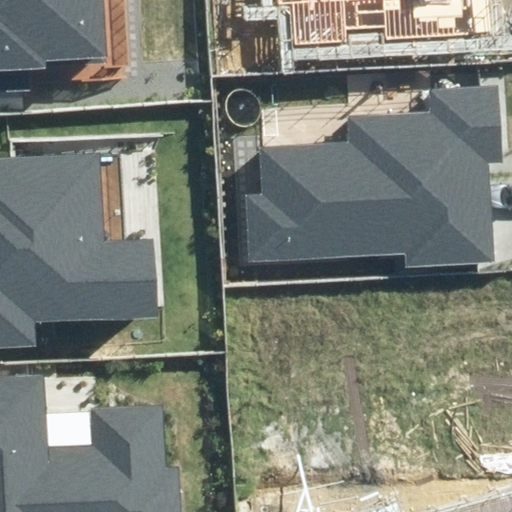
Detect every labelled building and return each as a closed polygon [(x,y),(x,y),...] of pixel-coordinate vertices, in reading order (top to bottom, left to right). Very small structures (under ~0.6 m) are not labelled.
[(42,58),(104,55),(101,0),(0,0),(0,69),(43,67),(42,58)] [(246,193),(251,262),(400,250),(401,268),(495,261),(487,162),(503,160),(497,88),(427,94),(429,112),(346,119),(348,139),(260,146),(264,192),(246,193)] [(32,319),(157,313),(154,241),(101,244),(96,155),(0,159),(0,348),(33,346),(32,319)] [(184,511),(183,464),(168,465),(166,409),(87,412),(88,445),(40,447),(38,374),(0,375),(0,511),(184,511)] [(511,511),(511,495),(453,511),(384,511),(511,511)]
